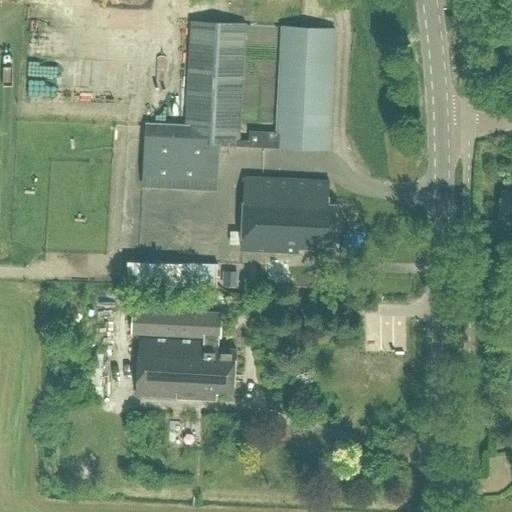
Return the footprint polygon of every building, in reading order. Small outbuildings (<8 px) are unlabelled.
[(147,123),(144,187),(216,190),(219,144),(328,149),(334,29),(282,26),(277,135),(238,133),(244,24),(192,22),(186,125),(147,123)] [(334,245),(336,205),(328,205),(329,181),(246,176),(243,250),(297,253),(298,247),(315,248),(315,244),(334,245)] [(511,191),(502,192),(501,220),(511,219),(511,191)] [(216,289),(217,285),(217,265),(128,262),(127,286),(216,289)] [(248,295),(228,294),(227,307),(247,308),(248,295)] [(220,333),(220,318),(134,313),(133,333),(204,336),(204,332),(220,333)] [(233,394),(236,349),(218,348),(218,345),(208,344),(208,342),(139,338),(136,394),(215,399),(215,393),(233,394)] [(102,395),(104,352),(89,351),(88,394),(102,395)] [(87,402),(88,413),(108,412),(108,401),(87,402)]
